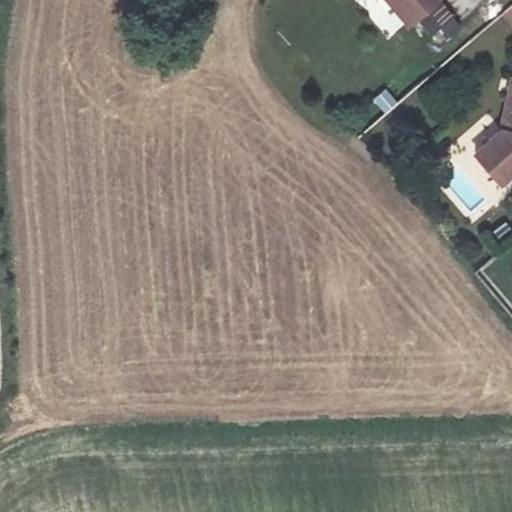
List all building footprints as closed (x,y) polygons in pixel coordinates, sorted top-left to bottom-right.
[(412,0),(353,0),(383,35),(417,6),(412,0)] [(511,2),(500,14),(511,26),(511,2)] [(447,9),(429,24),(443,39),(461,24),(447,9)] [(389,88),(372,97),(381,113),(398,105),(389,88)] [(511,185),(511,99),(484,97),(480,148),(453,171),(478,199),(505,177),(511,185)]
